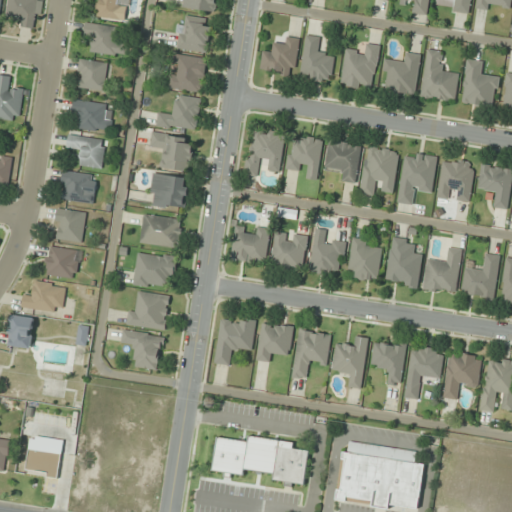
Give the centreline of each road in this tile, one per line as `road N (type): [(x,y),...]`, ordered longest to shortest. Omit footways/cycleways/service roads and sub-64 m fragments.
road 1 (residential): [(250,0),(168,511)]
road 2 (residential): [(511,331),(205,284)]
road 3 (residential): [(0,272),(20,240),(30,199),(58,0)]
road 4 (residential): [(511,139),(235,94)]
